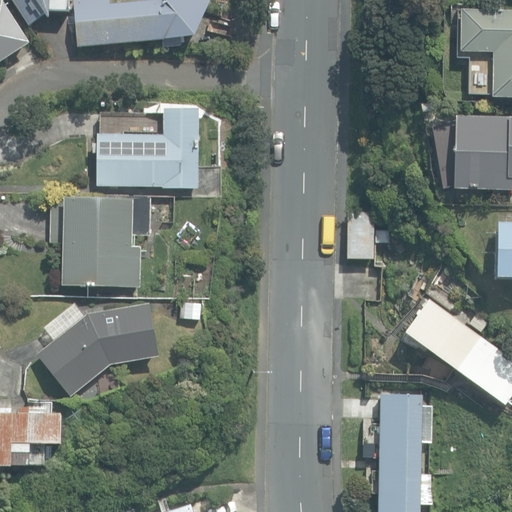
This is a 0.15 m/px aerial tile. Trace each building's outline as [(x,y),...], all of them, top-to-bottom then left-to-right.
[(0,62),(30,43),(2,0),(0,1),(0,62)] [(12,0),(30,27),(45,14),(50,20),(52,10),(69,11),(69,0),(12,0)] [(163,40),(163,47),(181,45),(181,38),(195,37),(210,0),(164,0),(111,4),(110,0),(79,0),(75,0),(78,47),(163,40)] [(492,97),(511,97),(511,10),(461,10),(460,52),(493,52),(492,97)] [(163,188),(198,189),(198,110),(165,110),(165,136),(98,135),(98,185),(163,186),(163,188)] [(511,117),(456,117),(455,189),(511,189),(511,117)] [(63,286),(141,288),(142,247),(135,247),(135,235),(151,236),(152,198),(128,197),(128,199),(65,198),(65,200),(53,200),(52,243),(64,243),(63,286)] [(347,259),(374,259),(375,212),(348,211),(347,259)] [(498,277),(511,277),(511,223),(499,223),(498,277)] [(390,228),(377,228),(377,242),(389,242),(390,228)] [(405,333),(504,405),(511,394),(511,359),(430,300),(405,333)] [(37,355),(71,397),(111,365),(160,356),(150,302),(87,314),(86,315),(76,302),(43,328),(54,341),(37,355)] [(420,511),(422,394),(381,394),(379,511),(420,511)] [(0,465),(45,466),(46,444),(61,444),(61,413),(31,413),(31,408),(21,408),(21,413),(14,413),(14,408),(0,407),(0,465)]
